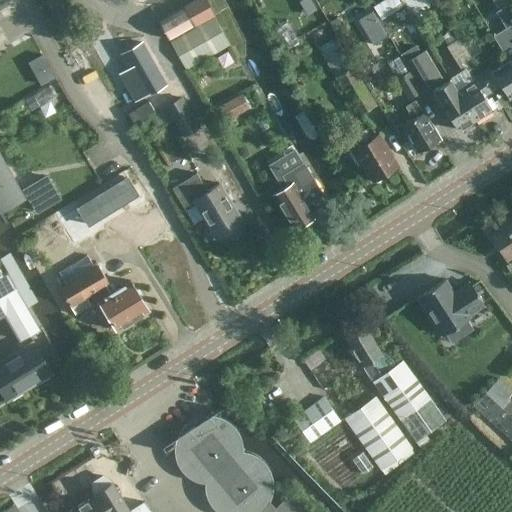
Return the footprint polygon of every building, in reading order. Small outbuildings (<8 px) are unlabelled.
[(213,14),(205,0),(195,0),(159,21),(169,39),(213,14)] [(492,35),(507,59),(511,65),(511,8),(509,3),(499,9),(509,25),(492,35)] [(214,17),(170,42),(186,69),(230,44),(214,17)] [(451,28),(441,35),(447,45),(457,38),(451,28)] [(337,37),(318,48),(358,115),(376,105),(337,37)] [(474,40),(465,46),(471,56),(481,50),(474,40)] [(142,42),(121,54),(129,68),(144,95),(145,96),(166,84),(142,42)] [(44,51),(30,59),(42,82),(56,74),(44,51)] [(422,90),(438,81),(420,52),(405,61),(422,90)] [(493,90),(501,85),(509,97),(511,95),(511,65),(507,59),(492,69),(489,65),(480,71),(490,86),(493,90)] [(409,71),(396,78),(409,99),(421,92),(409,71)] [(493,90),(490,86),(480,71),(470,77),(473,80),(457,90),(475,119),(492,108),(484,96),(493,90)] [(433,90),(458,130),(474,119),(450,80),(433,90)] [(167,108),(153,117),(160,128),(173,119),(183,135),(199,125),(182,98),(166,107),(167,108)] [(232,99),(220,105),(226,116),(238,110),(232,99)] [(402,124),(418,152),(421,150),(423,151),(429,148),(429,145),(439,139),(423,112),(422,112),(415,100),(406,105),(413,117),(402,124)] [(372,178),(374,177),(376,180),(386,174),(384,171),(396,164),(378,133),(375,135),(369,125),(351,136),(356,146),(350,149),(359,164),(362,162),(372,178)] [(25,198),(0,154),(0,203),(4,210),(25,198)] [(293,228),(314,215),(307,203),(322,193),(303,162),(282,174),(288,184),(272,194),(293,228)] [(197,171),(172,185),(185,207),(193,221),(204,215),(216,236),(242,221),(219,182),(207,189),(197,171)] [(46,176),(24,189),(35,208),(37,211),(59,198),(57,195),(46,176)] [(127,177),(78,207),(88,224),(137,194),(127,177)] [(507,263),(511,259),(511,218),(489,233),(507,263)] [(60,286),(69,304),(107,282),(98,264),(94,266),(88,255),(59,272),(66,282),(60,286)] [(0,316),(4,314),(19,340),(40,328),(28,307),(24,299),(7,271),(1,274),(0,274),(0,316)] [(116,330),(148,310),(130,280),(98,300),(116,330)] [(484,304),(470,282),(453,293),(445,280),(419,296),(443,334),(469,317),(467,315),(484,304)] [(378,373),(394,363),(385,349),(381,351),(364,324),(343,336),(362,366),(370,361),(378,373)] [(51,372),(37,349),(33,342),(0,362),(0,388),(7,399),(51,372)] [(371,381),(415,441),(416,441),(445,420),(402,360),(395,364),(371,381)] [(472,406),(511,442),(511,391),(497,378),(472,406)] [(380,470),(412,448),(375,396),(344,418),(380,470)] [(293,418),(310,442),(339,420),(323,397),(293,418)] [(270,511),(275,507),(269,501),(271,496),(272,491),(273,485),(272,478),(269,470),(266,464),(261,459),(258,457),(254,454),(246,452),(242,451),(242,447),(242,442),(240,436),(236,429),(230,423),(224,419),(218,417),(211,415),(204,415),(197,418),(189,421),(184,426),(180,430),(177,435),(174,447),(174,453),(175,459),(177,465),(181,471),(185,476),(190,479),(195,481),(200,482),(204,484),(205,493),(208,500),(212,506),(216,511),(270,511)] [(95,495),(70,511),(69,511),(150,511),(143,501),(128,510),(110,480),(103,475),(92,482),(92,491),(95,495)] [(303,511),(286,495),(275,507),(270,511),(303,511)]
